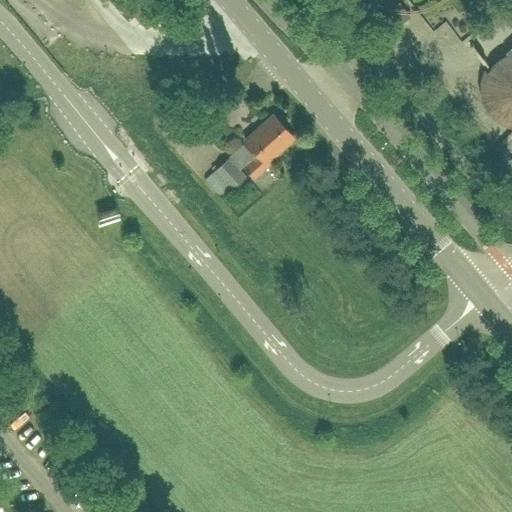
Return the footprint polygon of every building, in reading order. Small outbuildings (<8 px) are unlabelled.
[(414,14),(402,1),(392,10),(404,23),(414,14)] [(454,14),(459,35),(486,28),(481,8),(454,14)] [(393,32),(401,25),(390,12),(382,19),(393,32)] [(511,48),(508,53),(509,55),(506,56),(503,58),(501,59),(498,61),(496,63),(494,65),(490,62),(488,65),(486,68),(484,71),(483,74),(482,77),(481,81),(481,84),(480,88),(480,91),(481,95),(481,98),(482,101),(484,105),(485,108),(487,111),(489,114),(491,116),(494,119),(497,121),(499,123),(502,125),(506,126),(509,127),(511,128),(511,48)] [(117,101),(100,111),(107,122),(124,113),(117,101)] [(267,163),(294,138),(272,114),(244,140),(257,154),(242,167),(253,179),(268,164),(267,163)] [(234,196),(248,183),(250,181),(229,157),(204,180),(220,197),(229,190),(234,196)]
